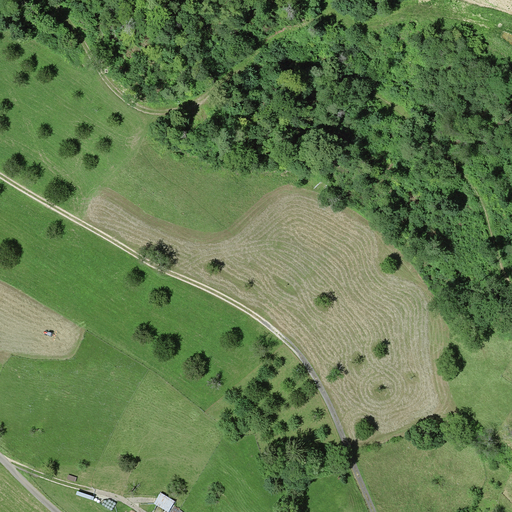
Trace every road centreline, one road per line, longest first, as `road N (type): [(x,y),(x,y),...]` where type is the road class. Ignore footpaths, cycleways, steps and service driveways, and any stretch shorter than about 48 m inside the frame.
road 1 (track): [(51,0),(128,103),(163,111),(208,94),(280,30),(430,5),(511,26)]
road 2 (track): [(374,511),(325,394),(285,339),(249,311),(166,273),(0,176)]
road 3 (track): [(142,511),(5,463)]
